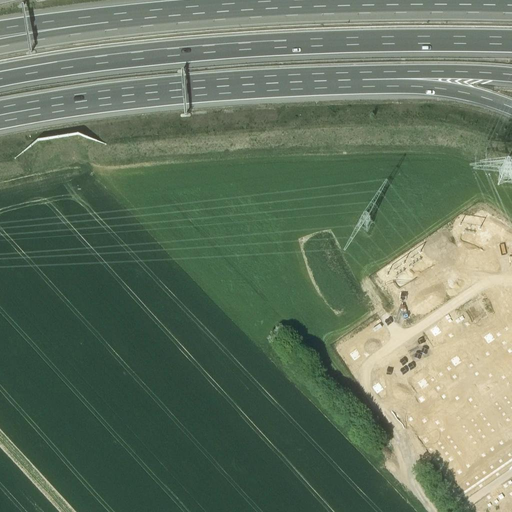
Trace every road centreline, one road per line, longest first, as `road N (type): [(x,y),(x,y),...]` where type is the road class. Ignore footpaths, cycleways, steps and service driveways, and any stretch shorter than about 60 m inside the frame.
road 1 (motorway): [(41,67),(286,44),(511,41)]
road 2 (motorway): [(511,5),(135,19)]
road 3 (motorway): [(61,97),(342,72)]
road 4 (track): [(433,511),(410,472),(418,408),(511,340)]
road 5 (motorway): [(342,72),(421,80),(511,108)]
road 6 (motorway): [(342,72),(511,74)]
road 7 (motorway): [(135,19),(0,45)]
road 8 (motorway): [(135,19),(0,29)]
